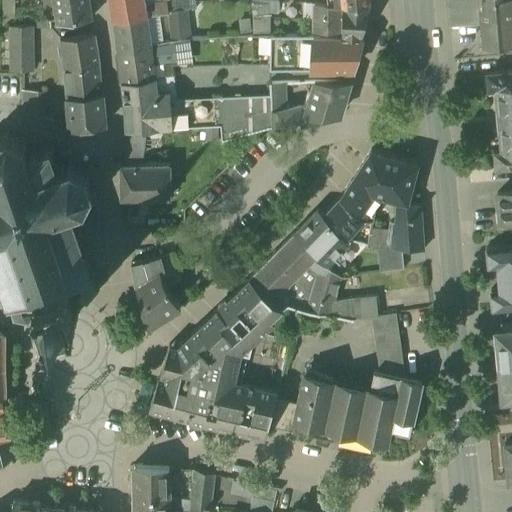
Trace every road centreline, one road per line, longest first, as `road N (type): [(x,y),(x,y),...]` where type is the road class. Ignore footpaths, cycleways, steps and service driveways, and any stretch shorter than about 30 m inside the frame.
road 1 (secondary): [(469,496),(437,118)]
road 2 (residential): [(119,354),(173,331),(237,271),(329,179),(352,127)]
road 3 (residential): [(363,477),(95,431)]
road 4 (residential): [(118,136),(107,168),(132,307),(119,354)]
road 5 (residential): [(103,0),(118,136)]
road 6 (residential): [(118,136),(77,141),(0,119)]
